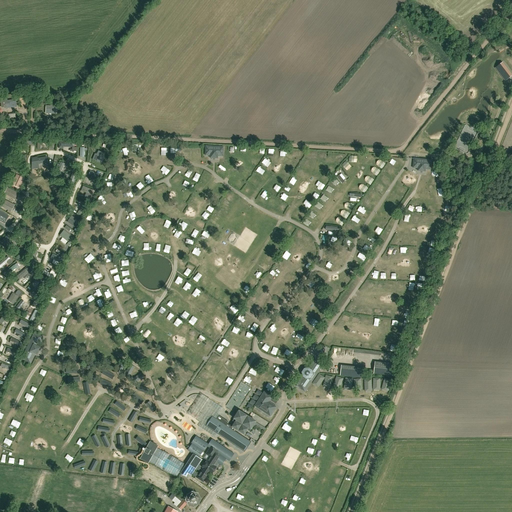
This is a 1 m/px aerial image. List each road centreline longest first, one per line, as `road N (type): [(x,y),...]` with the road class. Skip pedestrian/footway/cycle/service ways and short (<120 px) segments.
road 1 (track): [(466,65),(400,151),(0,125)]
road 2 (track): [(511,103),(352,511)]
road 3 (track): [(261,443),(279,455),(252,496),(269,504),(292,463)]
